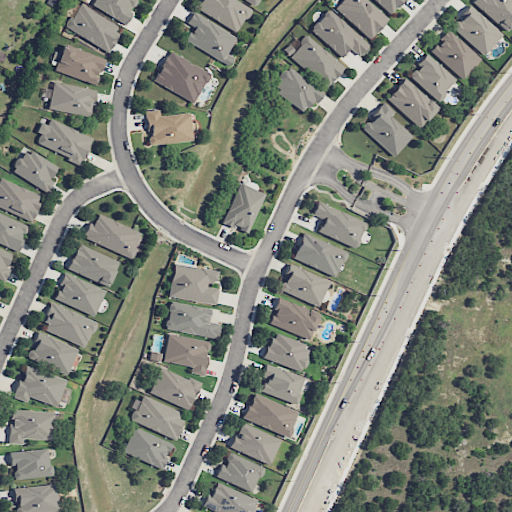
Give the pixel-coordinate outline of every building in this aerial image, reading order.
[(125,25),(132,12),(130,11),(136,0),(92,0),(90,5),(125,25)] [(200,0),(195,8),(235,33),(250,9),(235,0),(200,0)] [(340,0),(334,7),(368,40),(387,20),(366,0),(340,0)] [(373,0),(389,14),(402,0),(373,0)] [(511,23),(511,1),(510,0),(475,0),(472,3),(504,32),(511,23)] [(120,28),(79,3),(65,27),(106,52),(120,28)] [(482,56),(501,35),(471,7),(452,27),(482,56)] [(367,46),(329,9),(309,29),(339,58),(349,48),(357,56),(367,46)] [(184,40),(227,66),(232,58),(225,53),(235,38),(192,12),(186,23),(192,27),(184,40)] [(479,59),(448,31),(429,51),(460,80),(479,59)] [(299,41),(293,37),(282,53),(327,87),(344,66),(304,35),(299,41)] [(61,45),(53,71),(95,84),(104,58),(61,45)] [(195,102),(209,72),(167,52),(153,82),(195,102)] [(408,75),(436,101),(455,81),(427,55),(408,75)] [(323,90),(284,69),(271,93),(304,111),(309,101),(316,104),(323,90)] [(386,98),(418,128),(437,108),(405,78),(386,98)] [(47,109),(89,118),(95,90),(53,81),(47,109)] [(394,112),(383,103),(360,129),(393,157),(411,135),(389,117),(394,112)] [(189,113),(159,115),(159,110),(145,110),(146,130),(148,130),(149,144),(191,142),(189,113)] [(91,137),(43,116),(36,132),(40,134),(36,144),(80,163),(91,137)] [(11,172),(47,193),(53,183),(49,181),(57,166),(26,148),(11,172)] [(0,208),(30,221),(41,195),(0,177),(0,208)] [(247,234),(264,194),(238,183),(221,223),(247,234)] [(322,220),(317,232),(354,248),(365,223),(317,202),(311,215),(322,220)] [(28,226),(0,213),(0,244),(17,252),(28,226)] [(141,233),(95,213),(84,239),(130,259),(141,233)] [(292,258),(334,278),(346,252),(304,232),(292,258)] [(108,286),(117,259),(76,245),(67,271),(108,286)] [(0,279),(4,281),(9,271),(5,269),(11,254),(0,249),(0,279)] [(167,298),(215,304),(217,286),(215,286),(217,270),(172,264),(167,298)] [(317,307),(328,281),(290,264),(279,290),(317,307)] [(104,290),(64,272),(59,284),(60,285),(54,299),(93,316),(104,290)] [(268,323),(307,340),(318,315),(279,298),(268,323)] [(164,328),(216,340),(219,325),(207,322),(210,310),(170,301),(164,328)] [(85,347),(95,320),(50,304),(40,331),(85,347)] [(76,347),(36,334),(27,360),(68,373),(76,347)] [(189,373),(203,376),(209,341),(166,334),(161,362),(190,366),(189,373)] [(303,371),(310,344),(271,334),(264,361),(303,371)] [(294,405),(304,379),(265,364),(260,377),(265,379),(260,391),(294,405)] [(199,382),(158,367),(149,394),(189,409),(199,382)] [(242,420),(287,437),(297,411),(252,394),(242,420)] [(135,400),(127,420),(174,439),(185,413),(142,395),(139,401),(135,400)] [(52,412),(11,410),(10,424),(8,424),(7,444),(22,445),(22,439),(51,440),(52,412)] [(279,438),(239,423),(230,450),(270,464),(279,438)] [(121,452),(161,470),(167,459),(165,458),(171,444),(133,427),(121,452)] [(47,448),(8,453),(10,466),(12,466),(14,480),(51,476),(47,448)] [(252,492),(262,466),(228,453),(223,467),(219,465),(215,478),(252,492)] [(250,511),(256,500),(215,481),(204,507),(214,511),(250,511)] [(13,487),(14,502),(15,502),(15,511),(56,511),(55,485),(13,487)]
